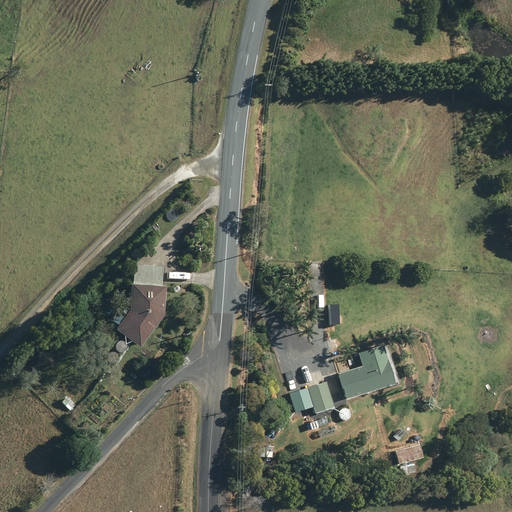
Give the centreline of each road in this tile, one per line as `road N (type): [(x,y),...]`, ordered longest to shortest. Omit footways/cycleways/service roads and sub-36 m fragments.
road 1 (unclassified): [(260,0),(240,94),(218,356)]
road 2 (unclassified): [(218,356),(202,356),(164,384),(42,511)]
road 3 (unclassified): [(218,356),(208,511)]
